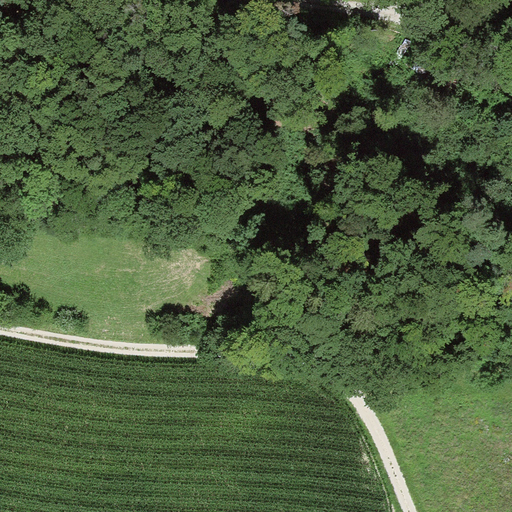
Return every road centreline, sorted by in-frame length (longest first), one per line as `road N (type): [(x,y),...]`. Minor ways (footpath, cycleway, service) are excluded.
road 1 (track): [(403,511),(362,422),(326,374),(281,357),(132,356),(0,329)]
road 2 (track): [(302,0),(404,16),(511,61)]
